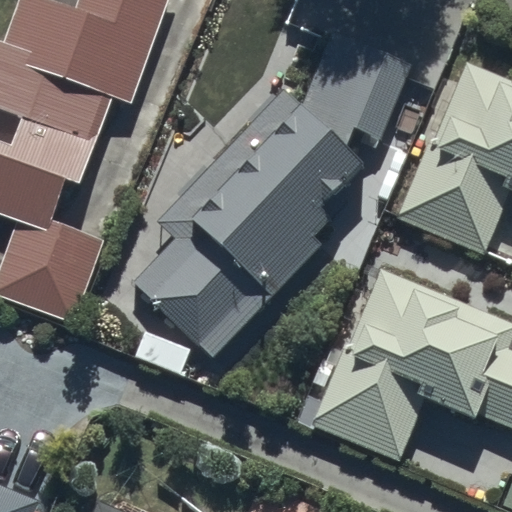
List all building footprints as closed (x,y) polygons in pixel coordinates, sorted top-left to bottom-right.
[(0,215),(15,220),(0,262),(0,299),(77,326),(107,242),(50,222),(66,177),(81,182),(111,97),(133,104),(169,0),(79,0),(77,8),(54,0),(19,0),(4,43),(0,41),(0,215)] [(174,241),(131,293),(207,357),(332,242),(320,229),(336,214),(324,201),(365,163),(406,65),(330,33),(302,100),(283,92),(155,225),(174,241)] [(511,77),(464,58),(397,214),(482,251),(507,190),(511,192),(511,77)] [(511,317),(380,262),(313,421),(398,457),(425,394),(471,419),(474,409),(511,423),(511,347),(508,345),(511,331),(511,317)] [(0,511),(33,511),(41,492),(0,476),(0,511)] [(128,511),(96,500),(91,511),(248,511),(245,511),(244,511),(128,511)]
